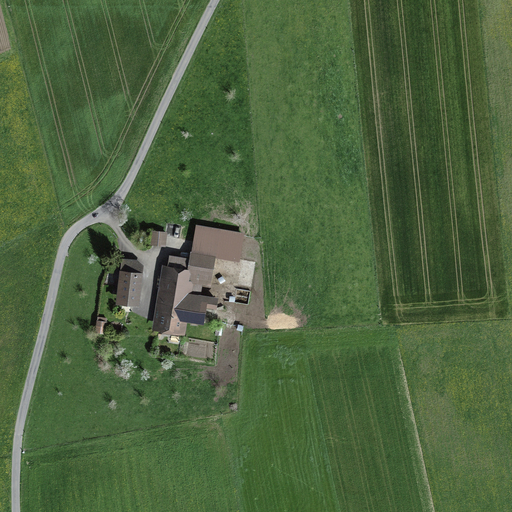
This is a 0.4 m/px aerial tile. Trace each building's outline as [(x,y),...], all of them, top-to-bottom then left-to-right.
[(245,231),(196,223),(190,257),(170,253),(166,277),(195,282),(210,284),(215,257),(240,261),(245,231)] [(151,232),(150,246),(166,247),(167,233),(151,232)] [(138,260),(120,258),(115,305),(138,308),(144,266),(138,260)] [(193,294),(195,282),(166,277),(162,276),(153,330),(184,335),(186,321),(202,324),(204,309),(217,311),(219,298),(193,294)] [(116,320),(106,319),(105,332),(114,333),(116,320)]
